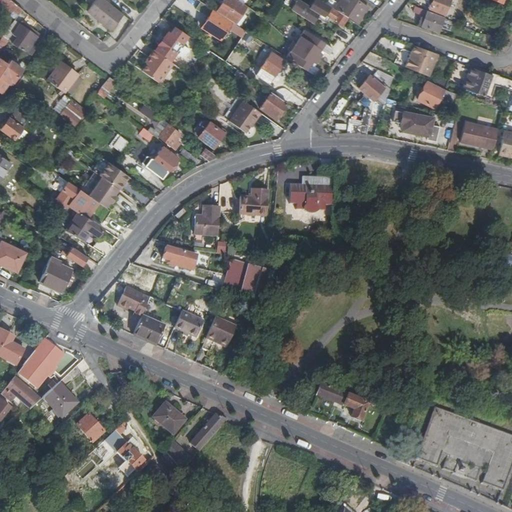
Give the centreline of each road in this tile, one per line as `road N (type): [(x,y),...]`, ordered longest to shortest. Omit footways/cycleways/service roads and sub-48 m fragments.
road 1 (residential): [(477,511),(91,339)]
road 2 (residential): [(66,325),(178,193),(238,162),(294,148)]
road 3 (residential): [(294,148),(367,146),(511,175)]
road 4 (residential): [(164,0),(109,66),(21,0)]
road 5 (residential): [(378,22),(314,107),(294,148)]
road 6 (residential): [(378,22),(490,62),(511,55)]
road 7 (residential): [(155,453),(94,364),(91,339)]
